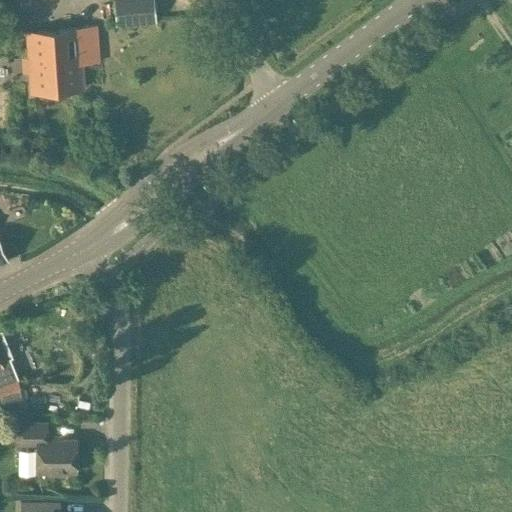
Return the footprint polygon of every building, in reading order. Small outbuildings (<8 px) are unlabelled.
[(113,0),(115,24),(115,26),(156,23),(156,16),(154,0),(113,0)] [(31,91),(83,88),(81,63),(100,61),(97,26),(27,31),(31,91)] [(0,410),(26,411),(17,379),(9,358),(12,357),(2,330),(0,330),(0,410)] [(36,470),(76,470),(76,440),(46,439),(46,423),(18,423),(18,443),(36,443),(36,470)] [(19,511),(61,511),(61,500),(19,500),(19,511)]
